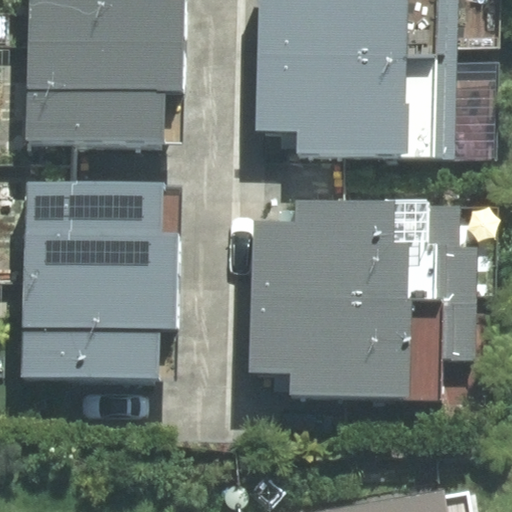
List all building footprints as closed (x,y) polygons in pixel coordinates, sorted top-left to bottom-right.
[(53,0),(48,138),(199,138),(200,88),(219,89),(222,0),(53,0)] [(439,102),(442,0),(280,0),(276,130),(318,132),(317,147),(442,151),(444,102),(439,102)] [(195,182),(47,180),(44,375),(190,378),(191,327),(210,327),(212,231),(194,231),(195,182)] [(319,221),(275,219),(269,370),(313,372),(312,392),(437,397),(444,239),(427,238),(429,201),(320,196),(319,221)] [(470,511),(465,489),(330,511),(470,511)]
